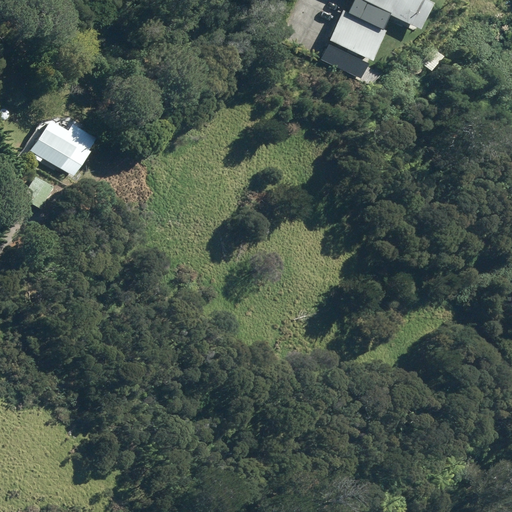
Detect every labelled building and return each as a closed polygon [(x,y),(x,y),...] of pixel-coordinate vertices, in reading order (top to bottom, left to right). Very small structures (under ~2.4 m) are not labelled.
[(349,0),(343,14),(337,12),(323,42),(367,62),(380,32),(375,29),(382,14),(414,29),(427,0),(349,0)] [(440,57),(430,48),(417,63),(427,72),(440,57)] [(337,56),(323,50),(318,61),(332,67),(337,56)] [(355,65),(342,59),(337,69),(350,75),(355,65)] [(42,125),(27,150),(70,175),(85,150),(42,125)] [(39,208),(51,186),(32,176),(20,199),(39,208)] [(64,193),(53,187),(44,204),(54,210),(64,193)]
